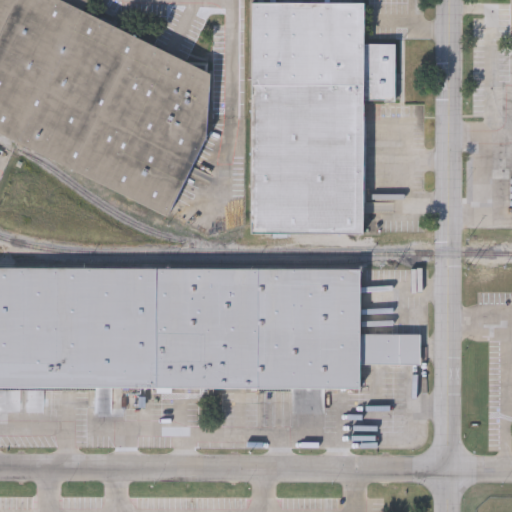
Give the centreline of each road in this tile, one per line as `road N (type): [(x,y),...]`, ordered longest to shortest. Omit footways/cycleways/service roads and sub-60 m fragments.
road 1 (residential): [(0,469),(511,472)]
road 2 (residential): [(447,511),(450,0)]
